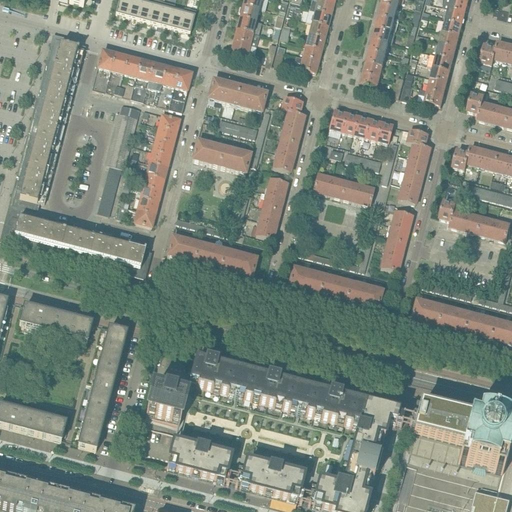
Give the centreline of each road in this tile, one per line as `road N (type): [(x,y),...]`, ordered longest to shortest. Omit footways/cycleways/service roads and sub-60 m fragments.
road 1 (residential): [(270,298),(154,268),(204,69)]
road 2 (tertiary): [(511,402),(232,333)]
road 3 (tertiary): [(232,333),(0,266)]
road 4 (tertiary): [(0,286),(201,336),(232,333)]
road 5 (residential): [(395,330),(446,132)]
road 6 (residential): [(270,298),(321,100)]
road 7 (residential): [(204,69),(50,29)]
road 8 (residential): [(102,491),(139,345)]
road 9 (residential): [(446,132),(321,100)]
road 10 (residential): [(395,330),(270,298)]
road 11 (residential): [(321,100),(204,69)]
road 12 (residential): [(511,361),(395,330)]
